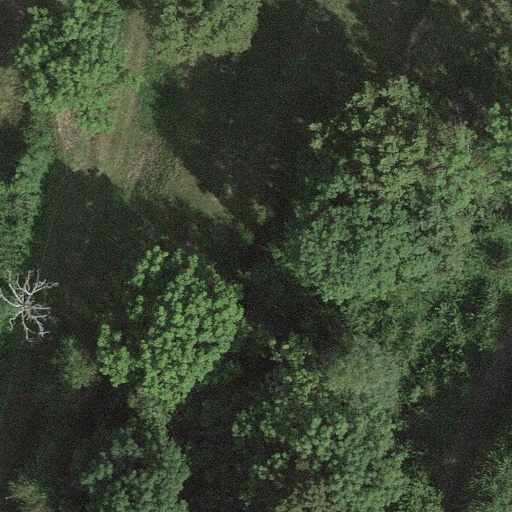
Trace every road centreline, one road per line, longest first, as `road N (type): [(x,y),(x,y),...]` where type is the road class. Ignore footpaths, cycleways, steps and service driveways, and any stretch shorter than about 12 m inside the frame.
road 1 (track): [(0,511),(13,413),(155,0)]
road 2 (track): [(511,322),(431,511)]
